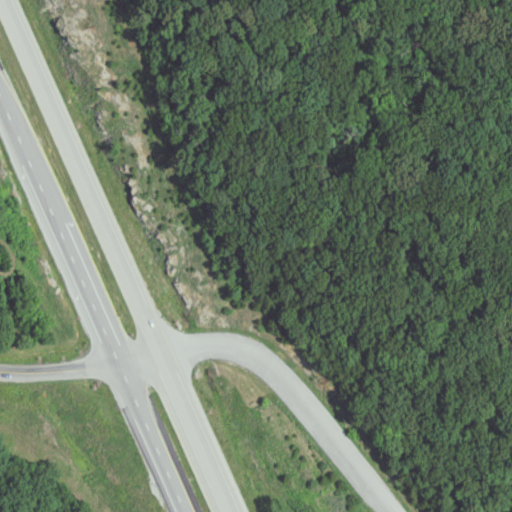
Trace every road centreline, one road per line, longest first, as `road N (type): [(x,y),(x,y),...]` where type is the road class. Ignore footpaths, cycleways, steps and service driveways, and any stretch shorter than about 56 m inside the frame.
road 1 (trunk): [(239,511),(8,0)]
road 2 (trunk): [(0,103),(186,511)]
road 3 (secondary): [(0,374),(34,378),(167,355)]
